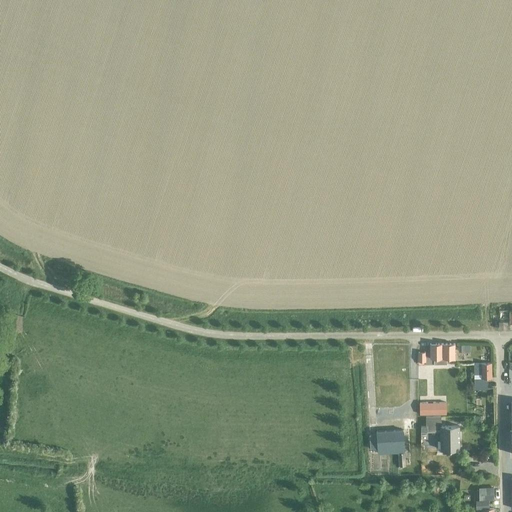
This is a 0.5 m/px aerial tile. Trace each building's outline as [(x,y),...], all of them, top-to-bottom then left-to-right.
[(447,363),(447,358),(452,357),(453,359),(455,359),(455,344),(430,344),(430,352),(425,352),(418,352),(418,361),(418,364),(431,364),(447,363)] [(477,363),(474,364),(474,370),(476,370),(476,380),(476,389),(482,389),(486,389),(486,378),(492,378),(491,363),(477,363)] [(446,402),(419,403),(420,414),(446,414),(446,402)] [(459,426),(441,426),(441,416),(426,416),(426,426),(421,426),(421,431),(441,431),(441,450),(459,449),(459,426)] [(377,448),(377,453),(388,453),(387,448),(405,447),(403,430),(376,431),(376,435),(370,435),(371,449),(377,448)] [(479,487),(479,500),(494,500),(494,487),(479,487)]
